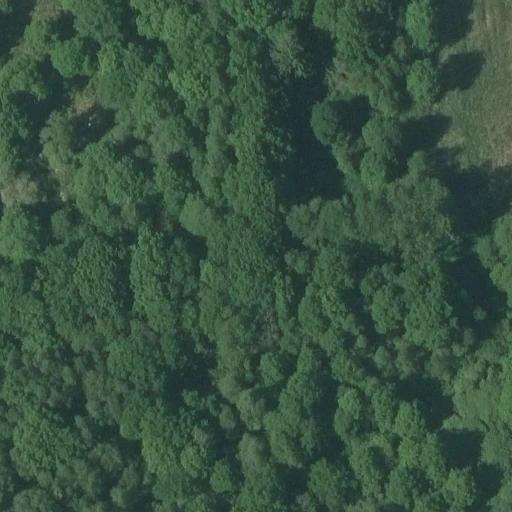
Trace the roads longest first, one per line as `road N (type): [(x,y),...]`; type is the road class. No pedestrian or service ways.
road 1 (track): [(251,255),(229,0)]
road 2 (track): [(0,294),(251,255)]
